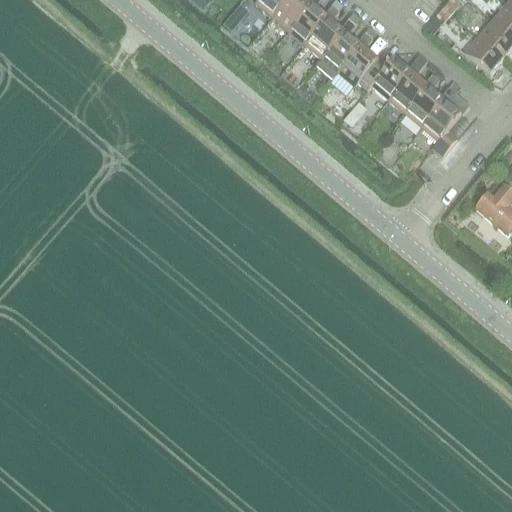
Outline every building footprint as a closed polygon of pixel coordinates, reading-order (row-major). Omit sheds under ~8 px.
[(255,8),(272,22),(290,0),(252,0),(258,4),(255,8)] [(298,0),(290,0),(272,22),(289,36),(311,10),(314,13),(323,2),(320,0),(311,0),(306,6),(298,0)] [(453,4),(445,12),(452,18),(459,9),(453,4)] [(492,25),(511,41),(511,13),(506,8),(492,25)] [(311,10),(289,36),(306,50),(328,24),(331,27),(339,16),(332,10),(323,20),(314,13),(311,10)] [(444,27),(452,18),(445,12),(437,22),(444,27)] [(328,24),(306,50),(322,64),(344,38),(347,40),(361,24),(353,18),(340,34),(331,27),(328,24)] [(225,27),(223,29),(232,37),(234,34),(238,29),(229,22),(225,27)] [(478,41),(505,63),(511,54),(511,41),(492,25),(478,41)] [(344,38),(322,64),(317,70),(333,84),(338,78),(360,51),(364,54),(377,38),(370,32),(356,48),(347,40),(344,38)] [(490,80),(505,63),(478,41),(464,58),(490,80)] [(360,51),(338,78),(355,92),(358,88),(368,96),(372,90),(383,77),(389,69),(379,61),(376,65),(364,54),(360,51)] [(383,77),(372,90),(389,105),(411,78),(415,81),(424,71),(428,66),(421,60),(408,75),(394,64),(389,69),(383,77)] [(411,78),(389,105),(406,119),(428,92),(432,95),(440,85),(433,78),(424,89),(415,81),(411,78)] [(428,92),(406,119),(423,133),(445,106),(448,109),(457,99),(450,93),(441,103),(432,95),(428,92)] [(445,106),(423,133),(439,146),(432,154),(442,162),(457,144),(448,136),(470,110),(457,99),(448,109),(445,106)] [(347,120),(343,125),(351,132),(356,127),(347,120)] [(496,192),(477,215),(496,231),(508,241),(511,236),(511,199),(506,195),(499,189),(496,192)]
